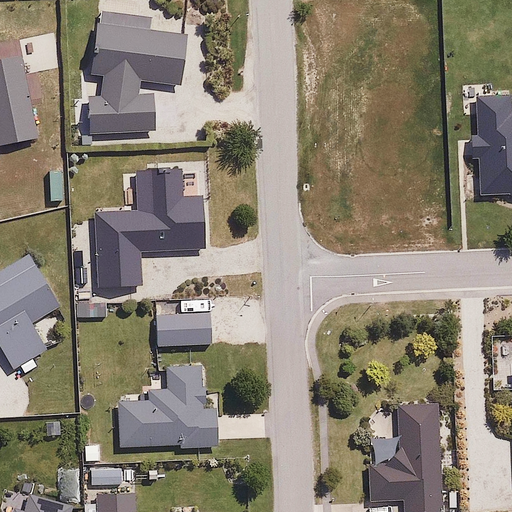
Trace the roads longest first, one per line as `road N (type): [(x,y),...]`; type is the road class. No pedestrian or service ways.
road 1 (residential): [(284,277),(268,0)]
road 2 (residential): [(295,511),(284,277)]
road 3 (residential): [(284,277),(511,268)]
